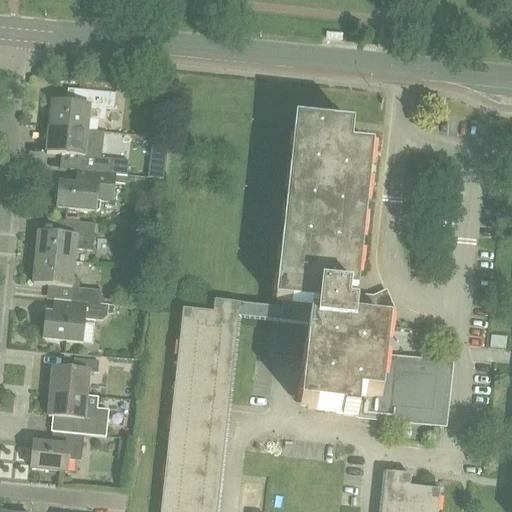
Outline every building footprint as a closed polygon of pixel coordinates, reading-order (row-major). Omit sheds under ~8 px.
[(116,95),(78,92),(77,106),(51,103),(49,129),(87,133),(88,120),(105,122),(106,110),(114,110),(116,95)] [(356,297),(357,296),(373,151),(351,148),(353,129),(295,123),(275,310),(240,306),(234,305),(214,303),(213,314),(182,311),(160,511),(438,511),(440,492),(410,489),(411,477),(385,474),(380,511),(216,511),(237,319),(280,323),(280,324),(286,325),(309,327),(300,409),(343,414),(343,416),(357,418),(358,415),(439,424),(439,430),(440,430),(448,364),(446,364),(445,370),(378,362),(382,326),(371,325),(374,299),(356,297)] [(71,157),(70,171),(86,173),(108,175),(109,160),(101,160),(102,147),(86,145),(87,133),(49,129),(46,155),(71,157)] [(165,171),(149,169),(148,180),(164,181),(165,171)] [(115,176),(108,175),(86,173),(85,186),(59,184),(57,210),(95,214),(97,202),(113,204),(115,176)] [(36,260),(74,264),(76,251),(92,253),(95,226),(65,223),(64,237),(38,234),(36,260)] [(73,280),(74,264),(36,260),(33,286),(72,290),(70,304),(100,306),(102,292),(79,290),(80,280),(73,280)] [(100,306),(70,304),(67,303),(66,317),(46,315),(43,341),(82,345),(85,319),(102,321),(108,318),(109,307),(100,306)] [(297,360),(301,327),(286,325),(280,324),(271,323),(271,325),(268,356),(268,357),(274,358),(276,358),(297,360)] [(491,337),(490,349),(506,351),(507,338),(491,337)] [(51,394),(86,398),(89,374),(98,375),(99,363),(74,361),(73,372),(53,370),(51,394)] [(72,436),(84,437),(106,439),(109,411),(97,410),(99,399),(86,398),(51,394),(48,418),(74,421),(72,436)] [(84,437),(72,436),(58,435),(57,447),(34,445),(31,471),(66,474),(68,461),(81,463),(84,437)]
